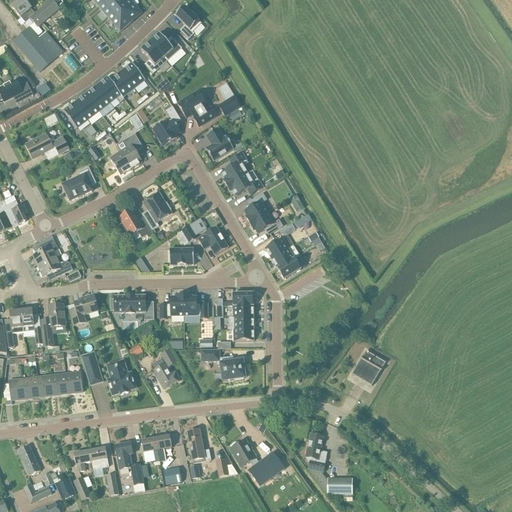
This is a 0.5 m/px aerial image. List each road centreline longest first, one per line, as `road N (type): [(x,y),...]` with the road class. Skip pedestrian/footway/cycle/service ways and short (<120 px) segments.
road 1 (residential): [(46,229),(181,156),(193,163),(259,275)]
road 2 (residential): [(277,402),(0,434)]
road 3 (residential): [(259,275),(30,294)]
road 4 (residential): [(48,103),(104,67),(173,0)]
road 5 (unclassified): [(455,511),(358,423)]
road 6 (residential): [(259,275),(274,303),(277,402)]
